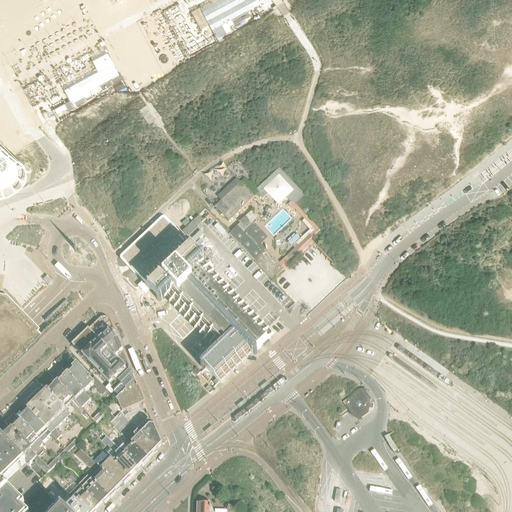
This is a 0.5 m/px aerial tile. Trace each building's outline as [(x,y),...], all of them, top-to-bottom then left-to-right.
[(248,16),(245,11),(262,2),(261,0),(243,0),(242,1),(241,0),(211,0),(188,12),(198,30),(207,25),(215,39),(234,29),(232,25),(248,16)] [(98,71),(64,90),(70,101),(54,109),(56,114),(68,108),(69,110),(87,100),(87,101),(93,98),(93,96),(123,79),(121,73),(119,74),(107,53),(92,61),(98,71)] [(0,187),(8,184),(10,187),(14,188),(18,189),(19,188),(24,187),(28,184),(31,180),(32,175),(32,169),(31,164),(28,160),(24,157),(20,154),(19,155),(10,160),(0,150),(0,187)] [(230,222),(258,195),(263,200),(268,195),(278,206),(286,199),(291,204),(290,205),(315,231),(284,261),(286,263),(289,265),(313,243),(310,240),(320,231),(295,204),(304,195),(279,169),(256,191),(249,185),(244,180),(241,183),(221,202),(216,207),(215,207),(226,219),(230,222)] [(257,351),(270,339),(265,333),(268,331),(237,299),(215,276),(203,263),(204,261),(205,260),(205,259),(204,258),(203,257),(202,256),(200,257),(186,242),(176,231),(181,226),(174,219),(171,218),(169,217),(166,218),(163,219),(162,221),(161,224),(162,227),(161,228),(158,227),(155,227),(153,229),(151,231),(151,234),(151,237),(148,237),(145,237),(143,239),(141,241),(140,244),(141,247),(140,247),(137,247),(135,247),(132,249),(130,251),(130,254),(130,257),(127,257),(124,257),(122,259),(120,261),(119,264),(120,267),(121,269),(132,280),(136,275),(158,298),(157,299),(157,300),(158,301),(159,302),(161,302),(162,301),(166,298),(178,310),(188,320),(200,333),(216,350),(201,363),(201,364),(201,365),(201,367),(202,368),(204,368),(205,368),(206,369),(216,380),(214,382),(216,385),(219,383),(220,383),(251,353),(253,355),(254,355),(256,355),(257,355),(257,354),(258,353),(257,351)] [(284,270),(260,245),(268,238),(253,223),(251,225),(244,218),(239,223),(240,224),(229,235),(229,236),(273,281),(284,270)] [(47,277),(43,281),(49,286),(53,282),(47,277)] [(0,376),(42,335),(38,332),(40,330),(29,319),(7,297),(3,296),(0,295),(0,376)] [(116,400),(135,382),(127,363),(119,371),(116,368),(126,359),(112,325),(110,320),(108,319),(106,318),(103,318),(101,318),(99,319),(72,345),(80,354),(78,356),(81,359),(83,357),(110,385),(105,389),(108,392),(111,395),(116,400)] [(67,375),(85,393),(94,385),(95,384),(94,384),(77,366),(67,375)] [(195,379),(201,373),(196,368),(190,374),(195,379)] [(103,412),(85,393),(67,375),(67,374),(66,374),(62,378),(60,375),(55,380),(57,382),(80,407),(85,403),(94,412),(89,416),(90,417),(97,424),(104,417),(101,414),(103,412)] [(95,382),(94,384),(95,384),(94,385),(96,389),(95,390),(102,397),(108,392),(105,389),(97,381),(95,382)] [(86,420),(90,417),(89,416),(80,407),(57,382),(48,391),(66,410),(70,405),(76,411),(77,410),(86,420)] [(135,382),(116,400),(118,402),(120,406),(122,412),(144,403),(136,383),(135,382)] [(56,429),(71,415),(66,410),(48,391),(47,391),(44,395),(43,394),(41,394),(41,395),(36,399),(31,404),(31,405),(31,406),(28,410),(27,410),(28,412),(26,414),(25,412),(18,418),(18,419),(19,420),(20,421),(43,443),(48,438),(47,438),(51,434),(52,435),(50,437),(55,442),(57,441),(62,436),(56,429)] [(373,411),(374,405),(371,404),(371,401),(365,393),(363,395),(361,392),(351,399),(350,398),(343,403),(348,410),(350,409),(357,419),(359,417),(361,419),(369,413),(370,411),(373,411)] [(108,408),(103,412),(101,414),(104,417),(105,418),(106,419),(111,424),(115,419),(110,415),(113,413),(108,408)] [(114,426),(106,419),(101,424),(108,432),(114,426)] [(43,443),(20,421),(18,423),(15,422),(12,425),(13,428),(11,430),(12,431),(38,458),(44,452),(48,449),(43,443)] [(146,440),(157,451),(162,445),(157,434),(153,424),(147,422),(141,428),(148,436),(146,438),(147,439),(146,440)] [(141,428),(137,432),(146,440),(147,439),(146,438),(148,436),(141,428)] [(38,458),(12,431),(9,433),(6,432),(4,434),(5,438),(3,439),(22,460),(23,460),(25,462),(42,480),(51,471),(48,467),(38,458)] [(157,451),(146,440),(137,432),(128,441),(148,461),(154,455),(153,454),(157,451)] [(65,511),(64,511),(39,485),(42,481),(41,480),(28,466),(22,460),(3,439),(2,439),(0,440),(0,499),(4,503),(0,506),(0,511),(65,511)] [(69,453),(78,443),(75,440),(66,450),(69,453)] [(143,467),(148,461),(128,441),(119,450),(138,469),(142,466),(143,467)] [(138,469),(119,450),(115,445),(105,454),(108,458),(130,480),(136,474),(135,473),(138,469)] [(60,462),(69,453),(66,450),(57,458),(60,462)] [(115,492),(119,489),(99,467),(88,457),(83,462),(90,469),(85,473),(89,477),(110,499),(116,493),(115,492)] [(51,471),(60,462),(57,458),(48,467),(51,471)] [(130,480),(108,458),(99,467),(119,489),(123,485),(124,486),(130,480)] [(110,499),(89,477),(79,487),(100,508),(103,504),(104,505),(110,499)] [(95,511),(100,508),(79,487),(69,497),(70,499),(73,502),(83,511),(95,511)] [(83,511),(73,502),(64,511),(65,511),(83,511)]
